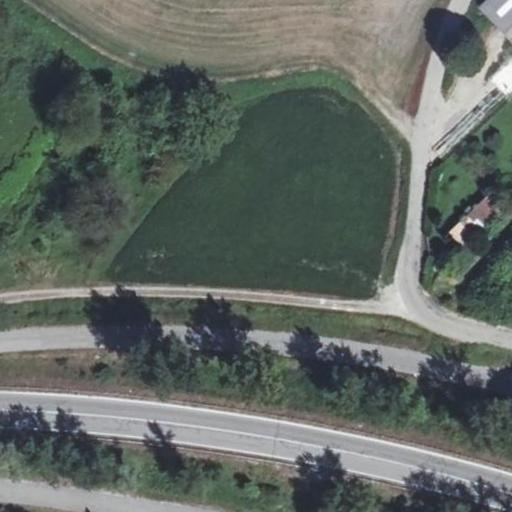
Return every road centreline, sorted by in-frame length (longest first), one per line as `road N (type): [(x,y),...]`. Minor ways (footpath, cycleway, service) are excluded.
road 1 (secondary): [(0,413),(129,417),(322,446),(511,495)]
road 2 (secondary): [(511,390),(368,362),(183,343),(0,346)]
road 3 (track): [(420,147),(348,75),(313,63),(205,83),(141,75),(16,0)]
road 4 (track): [(0,299),(152,289),(440,317)]
road 5 (unclassified): [(511,344),(444,323),(414,267),(420,147),(445,25),(459,0)]
